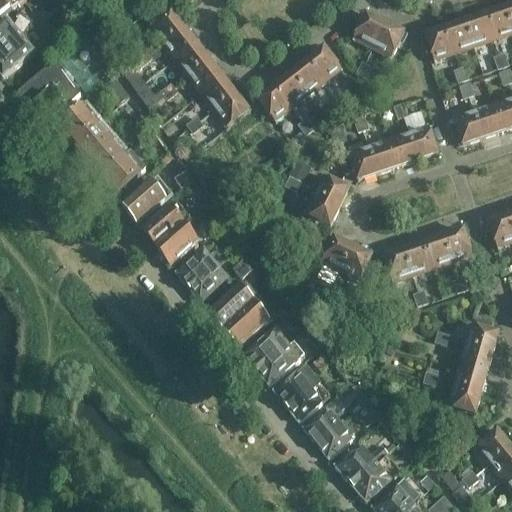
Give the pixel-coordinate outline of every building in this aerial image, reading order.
[(0,0),(0,23),(12,13),(1,0),(0,0)] [(196,0),(177,0),(185,9),(196,0)] [(150,31),(165,19),(159,11),(144,23),(150,31)] [(511,36),(511,31),(505,11),(485,18),(494,43),(511,36)] [(172,14),(165,19),(150,31),(151,32),(152,31),(164,47),(185,31),(172,14)] [(47,47),(21,15),(10,24),(0,31),(0,78),(3,82),(35,56),(47,47)] [(374,51),(385,27),(366,18),(355,41),(374,51)] [(494,43),(485,18),(465,25),(474,49),(494,43)] [(474,49),(465,25),(445,31),(454,56),(474,49)] [(393,60),(404,39),(405,37),(385,27),(374,51),(393,60)] [(198,48),(195,44),(185,31),(164,47),(177,64),(198,48)] [(454,56),(445,31),(425,38),(434,63),(454,56)] [(211,64),(201,52),(198,48),(177,64),(190,80),(211,64)] [(340,71),(332,61),(324,51),(308,64),(324,85),(340,71)] [(152,63),(149,59),(145,55),(136,63),(142,70),(152,63)] [(508,70),(504,59),(495,62),(499,74),(508,70)] [(223,81),(220,77),(211,64),(190,80),(203,97),(223,81)] [(324,85),(308,64),(291,77),(307,97),(324,85)] [(42,132),(81,100),(55,68),(38,81),(18,96),(31,111),(28,114),(42,132)] [(366,83),(372,72),(363,68),(357,79),(366,83)] [(468,84),(465,73),(455,76),(459,87),(468,84)] [(511,86),(511,81),(510,75),(500,78),(504,89),(511,86)] [(307,97),(291,77),(274,90),(290,110),(307,97)] [(236,98),(226,85),(223,81),(203,97),(216,113),(236,98)] [(364,95),(355,86),(351,90),(360,99),(364,95)] [(177,96),(174,92),(171,88),(162,96),(168,104),(177,96)] [(474,99),(470,88),(460,91),(464,103),(474,99)] [(290,110),(274,90),(258,103),(274,123),(290,110)] [(249,114),(236,98),(216,113),(229,130),(249,114)] [(348,108),(340,98),(332,104),(340,114),(348,108)] [(511,132),(511,105),(495,111),(503,136),(511,132)] [(408,120),(404,108),(395,111),(399,123),(408,120)] [(73,149),(98,127),(84,110),(58,132),(64,140),(65,143),(68,146),(71,147),(73,149)] [(503,136),(495,111),(475,118),(483,142),(503,136)] [(483,142),(475,118),(454,125),(463,149),(483,142)] [(203,130),(200,126),(197,122),(187,129),(194,137),(203,130)] [(368,133),(365,122),(355,125),(359,136),(368,133)] [(315,133),(307,124),(299,130),(307,139),(315,133)] [(87,166),(113,144),(98,127),(73,149),(74,151),(75,155),(78,158),(81,159),(87,166)] [(438,158),(430,133),(410,140),(418,164),(438,158)] [(418,164),(410,140),(402,142),(399,135),(387,139),(390,146),(398,171),(418,164)] [(101,183),(127,160),(113,144),(87,166),(93,173),(94,177),(96,180),(100,181),(101,183)] [(398,171),(390,146),(370,153),(378,178),(398,171)] [(378,178),(370,153),(350,160),(358,185),(378,178)] [(171,164),(165,156),(158,162),(164,169),(171,164)] [(116,200),(146,174),(131,157),(127,160),(101,183),(103,185),(104,188),(106,191),(110,193),(116,200)] [(176,166),(175,167),(169,171),(182,192),(190,187),(176,166)] [(138,228),(173,199),(158,180),(122,209),(138,228)] [(302,187),(291,181),(289,186),(300,191),(302,187)] [(340,211),(350,192),(326,181),(317,200),(340,211)] [(300,191),(289,186),(287,190),(297,196),(300,191)] [(331,230),(340,211),(317,200),(307,219),(331,230)] [(157,252),(185,230),(170,212),(143,234),(157,252)] [(511,244),(511,228),(509,218),(489,225),(497,250),(511,244)] [(171,270),(199,248),(185,230),(157,252),(171,270)] [(472,258),(465,235),(467,235),(466,233),(444,240),(452,265),(472,258)] [(452,265),(444,240),(424,247),(432,271),(452,265)] [(342,274),(353,250),(334,241),(323,264),(342,274)] [(432,271),(424,247),(404,254),(412,278),(432,271)] [(361,283),(372,260),(353,250),(342,274),(361,283)] [(412,278),(404,254),(384,260),(392,285),(412,278)] [(222,296),(195,262),(176,277),(201,307),(206,303),(209,307),(222,296)] [(467,294),(463,283),(454,286),(458,297),(467,294)] [(224,334),(261,303),(246,285),(209,317),(224,334)] [(332,305),(337,294),(328,290),(323,301),(332,305)] [(428,308),(424,296),(414,300),(418,311),(428,308)] [(261,303),(224,334),(239,352),(276,321),(261,303)] [(493,357),(499,337),(474,330),(468,350),(493,357)] [(449,345),(451,340),(439,337),(438,341),(449,345)] [(256,374),(278,356),(266,341),(244,357),(243,358),(256,374)] [(311,350),(304,341),(298,346),(305,355),(311,350)] [(448,350),(449,345),(438,341),(437,346),(448,350)] [(487,377),(493,357),(468,350),(462,370),(487,377)] [(270,389),(291,372),(278,356),(256,374),(269,390),(270,389)] [(331,374),(322,362),(315,368),(325,379),(331,374)] [(481,398),(485,384),(487,377),(462,370),(456,390),(481,398)] [(322,408),(310,393),(297,377),(274,395),(299,427),(322,408)] [(438,385),(439,380),(428,377),(426,382),(438,385)] [(437,390),(438,385),(426,382),(425,387),(437,390)] [(476,418),(481,398),(456,390),(451,411),(476,418)] [(362,409),(354,400),(349,404),(356,414),(362,409)] [(376,422),(364,409),(354,418),(365,431),(376,422)] [(316,448),(340,430),(327,414),(303,433),(316,448)] [(329,464),(352,445),(340,430),(316,448),(329,464)] [(491,467),(511,450),(497,434),(477,451),(491,467)] [(375,468),(373,466),(359,450),(335,471),(351,489),(375,468)] [(394,467),(406,457),(400,450),(388,460),(394,467)] [(504,483),(511,476),(511,451),(511,450),(491,467),(504,483)] [(379,467),(386,460),(382,455),(374,461),(376,463),(379,467)] [(382,470),(379,467),(376,463),(373,466),(375,468),(379,472),(382,470)] [(391,487),(379,472),(375,468),(351,489),(367,507),(391,487)] [(466,488),(475,480),(472,476),(463,484),(466,488)] [(471,493),(469,491),(479,484),(475,480),(466,488),(458,495),(452,499),(456,505),(471,493)] [(436,491),(427,481),(416,490),(416,491),(418,494),(419,498),(418,498),(420,501),(425,500),(436,491)] [(458,495),(453,489),(447,493),(452,499),(458,495)] [(411,511),(417,507),(413,503),(409,506),(397,493),(373,511),(411,511)] [(452,511),(444,502),(432,511),(452,511)]
